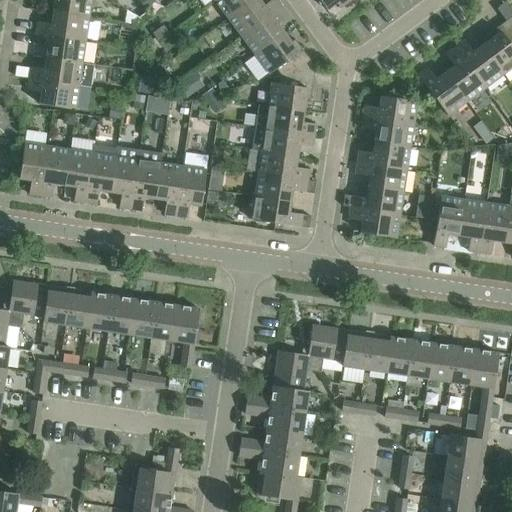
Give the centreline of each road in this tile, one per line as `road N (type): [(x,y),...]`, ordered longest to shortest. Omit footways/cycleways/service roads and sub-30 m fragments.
road 1 (tertiary): [(252,259),(0,222)]
road 2 (residential): [(321,270),(348,65)]
road 3 (tertiary): [(511,298),(321,270)]
road 4 (residential): [(46,408),(226,434)]
road 5 (residential): [(226,434),(252,259)]
